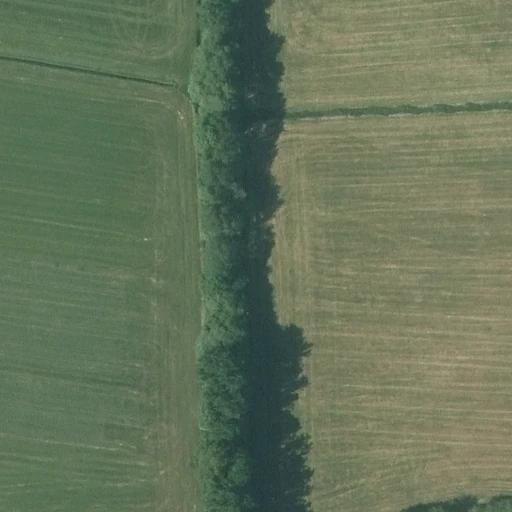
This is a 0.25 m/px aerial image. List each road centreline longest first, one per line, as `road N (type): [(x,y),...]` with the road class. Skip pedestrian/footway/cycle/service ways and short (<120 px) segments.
road 1 (residential): [(57,511),(44,255),(3,202)]
road 2 (residential): [(95,253),(109,236),(153,232),(172,247),(178,266),(174,297),(150,324),(129,333),(95,327)]
road 3 (residential): [(95,327),(85,346),(86,511)]
